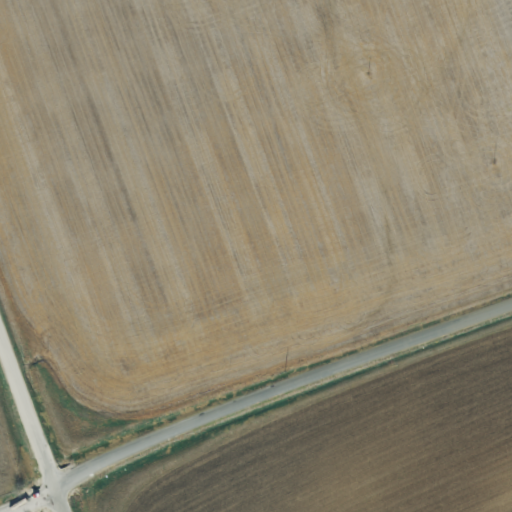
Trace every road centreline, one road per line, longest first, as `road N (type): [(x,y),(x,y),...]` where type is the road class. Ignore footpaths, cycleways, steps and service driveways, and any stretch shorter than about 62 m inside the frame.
road 1 (tertiary): [(511,304),(241,403),(5,511)]
road 2 (residential): [(58,511),(0,341)]
